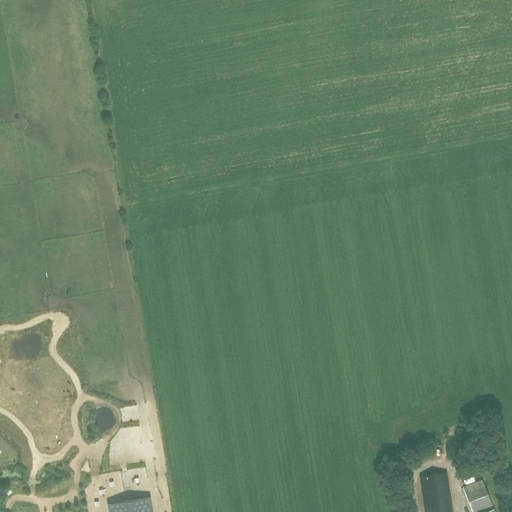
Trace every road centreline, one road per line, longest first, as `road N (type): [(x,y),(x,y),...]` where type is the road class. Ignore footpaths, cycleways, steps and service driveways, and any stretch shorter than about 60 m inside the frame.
road 1 (unknown): [(34,500),(32,474),(73,440),(80,396),(51,349),(60,319),(0,330)]
road 2 (unknown): [(7,511),(17,497),(69,498),(85,451)]
